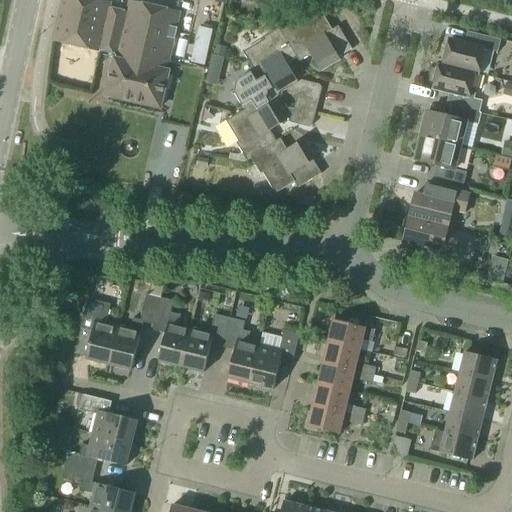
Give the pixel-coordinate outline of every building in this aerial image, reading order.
[(91,0),(62,0),(53,42),(100,53),(100,52),(117,56),(117,59),(115,58),(106,97),(159,109),(168,71),(167,70),(180,15),(130,3),(127,14),(110,10),(111,4),(91,0)] [(282,32),(296,59),(299,63),(311,56),(321,72),(339,62),(337,60),(352,51),(337,28),(332,31),(320,12),(299,25),(298,23),(282,32)] [(279,92),(284,89),(293,84),(294,85),(294,86),(297,84),(285,65),(296,59),(282,32),(279,28),(262,39),(263,41),(242,53),(253,72),(263,67),(279,92)] [(438,66),(479,76),(485,51),(498,54),(501,42),(474,35),(471,47),(448,41),(442,66),(438,65),(438,66)] [(217,48),(215,56),(224,59),(226,50),(217,48)] [(479,76),(438,66),(432,91),(456,97),(453,108),(456,109),(479,115),(482,103),(474,101),(476,91),(471,90),(475,75),(479,76)] [(263,67),(253,72),(236,82),(233,94),(244,111),(249,120),(275,105),(276,104),(279,93),(279,92),(263,67)] [(318,101),(321,90),(319,86),(301,82),(297,84),(294,86),(292,93),(293,94),(318,101)] [(292,93),(294,86),(294,85),(293,84),(284,89),(288,95),(292,93)] [(275,105),(249,120),(244,111),(225,122),(238,143),(236,144),(246,161),(251,159),(276,142),(269,132),(288,120),(286,117),(286,118),(284,119),(279,110),(275,105)] [(286,118),(286,117),(288,110),(285,106),(279,110),(284,119),(286,118)] [(312,127),(315,116),(289,109),(288,110),(286,117),(288,120),(290,124),(308,129),(312,127)] [(426,114),(420,138),(460,148),(466,124),(478,127),(481,116),(479,115),(456,109),(454,120),(426,114)] [(460,148),(420,138),(414,163),(441,170),(439,181),(463,187),(466,175),(454,173),(460,148)] [(280,140),(276,142),(251,159),(260,175),(263,174),(275,195),(294,183),(298,189),(321,175),(312,161),(314,160),(303,142),(287,152),(280,140)] [(502,157),(511,159),(511,157),(511,145),(505,144),(502,157)] [(492,168),(508,172),(510,160),(495,157),(492,168)] [(198,159),(196,167),(205,169),(207,161),(198,159)] [(425,185),(423,197),(414,195),(408,219),(447,229),(452,211),(465,214),(469,196),(425,185)] [(511,208),(506,207),(503,225),(511,226),(511,208)] [(457,243),(445,240),(447,229),(408,219),(403,243),(418,247),(415,259),(451,268),(457,243)] [(155,321),(161,300),(146,296),(141,317),(155,321)] [(108,366),(118,327),(105,324),(110,306),(87,300),(80,330),(92,332),(85,361),(108,366)] [(161,300),(155,321),(153,332),(165,335),(158,363),(181,368),(190,330),(178,326),(180,317),(170,314),(173,303),(161,300)] [(210,334),(190,330),(181,368),(204,374),(210,346),(222,349),(229,320),(214,316),(210,334)] [(118,327),(108,366),(131,372),(143,322),(132,320),(130,330),(118,327)] [(244,323),(229,320),(222,349),(234,352),(227,380),(250,385),(259,347),(247,344),(249,334),(242,332),(244,323)] [(333,322),(327,344),(359,351),(362,341),(371,344),(374,332),(333,322)] [(259,347),(250,385),(273,391),(279,363),(291,366),(299,337),(283,333),(279,351),(259,347)] [(417,342),(415,353),(424,356),(427,345),(417,342)] [(359,351),(327,344),(322,365),(354,372),(359,351)] [(392,357),(404,359),(406,351),(394,349),(392,357)] [(459,374),(491,382),(496,362),(464,354),(459,374)] [(354,372),(322,365),(317,386),(349,393),(354,372)] [(363,366),(361,374),(374,377),(376,369),(363,366)] [(407,383),(417,385),(420,375),(410,372),(407,383)] [(374,377),(361,374),(358,382),(372,385),(372,384),(374,377)] [(459,374),(454,394),(486,402),(491,382),(459,374)] [(374,377),(372,384),(381,386),(383,379),(374,377)] [(417,385),(407,383),(405,393),(414,396),(417,385)] [(317,386),(312,407),(344,414),(349,393),(317,386)] [(454,394),(449,414),(481,422),(486,402),(454,394)] [(111,403),(82,396),(78,411),(97,416),(92,435),(131,445),(137,422),(108,415),(111,403)] [(344,414),(312,407),(307,428),(339,436),(344,414)] [(352,408),(350,416),(363,419),(366,411),(352,408)] [(400,412),(398,423),(407,425),(410,414),(400,412)] [(481,422),(449,414),(445,434),(476,442),(481,422)] [(363,419),(350,416),(348,424),(361,427),(363,419)] [(407,425),(398,423),(395,433),(404,436),(407,425)] [(430,452),(471,462),(476,442),(445,434),(435,432),(430,452)] [(68,453),(65,465),(94,472),(97,461),(125,468),(131,445),(92,435),(89,448),(82,446),(79,456),(68,453)] [(94,472),(65,465),(62,481),(81,485),(79,493),(93,496),(90,508),(106,511),(130,511),(134,495),(92,484),(94,472)] [(304,511),(305,508),(284,503),(281,511),(304,511)]
